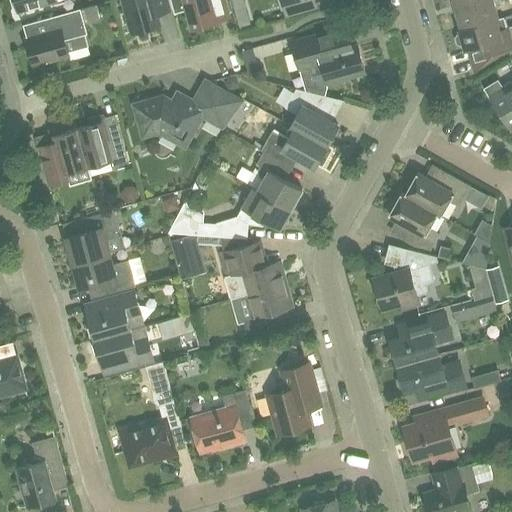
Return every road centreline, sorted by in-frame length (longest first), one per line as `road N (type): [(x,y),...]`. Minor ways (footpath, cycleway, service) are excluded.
road 1 (residential): [(370,450),(319,256),(397,119)]
road 2 (residential): [(100,511),(28,253),(0,223)]
road 3 (residential): [(7,107),(222,49)]
road 4 (residential): [(161,511),(370,450)]
road 5 (residential): [(397,119),(511,182)]
road 6 (residential): [(397,119),(417,80),(403,0)]
